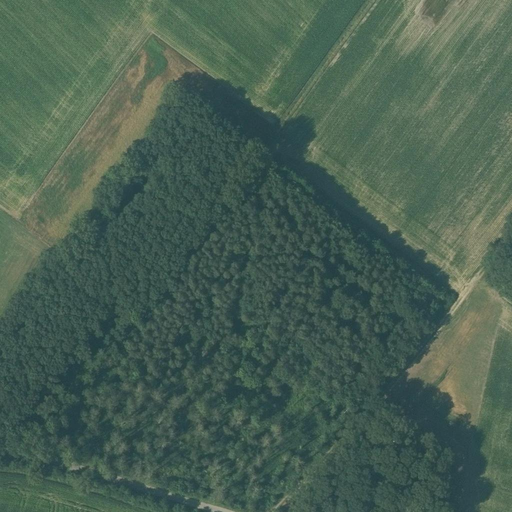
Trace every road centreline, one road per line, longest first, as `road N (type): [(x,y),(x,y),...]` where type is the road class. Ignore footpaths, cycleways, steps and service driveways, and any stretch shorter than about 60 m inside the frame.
road 1 (track): [(273,511),(511,234)]
road 2 (unclassified): [(228,511),(64,461),(0,455)]
